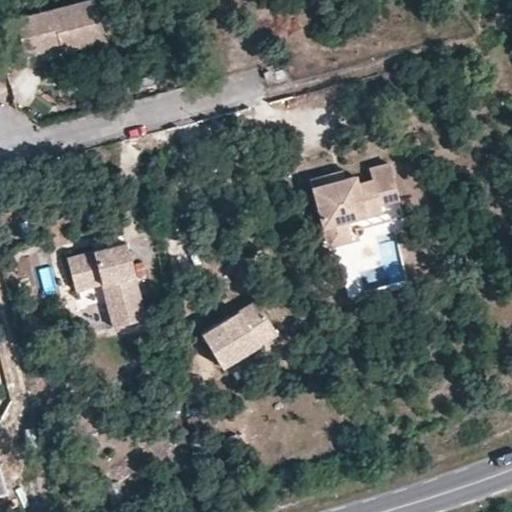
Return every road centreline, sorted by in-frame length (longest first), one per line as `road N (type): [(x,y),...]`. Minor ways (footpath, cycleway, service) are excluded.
road 1 (residential): [(0,157),(209,105)]
road 2 (primary): [(377,511),(511,469)]
